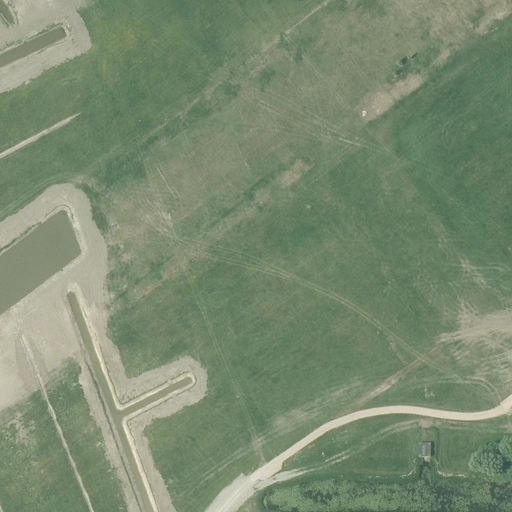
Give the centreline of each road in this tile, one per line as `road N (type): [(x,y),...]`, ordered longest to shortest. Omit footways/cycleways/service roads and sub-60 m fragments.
road 1 (track): [(302,447),(268,384),(185,152),(171,105),(186,93),(145,0)]
road 2 (track): [(313,0),(186,93)]
